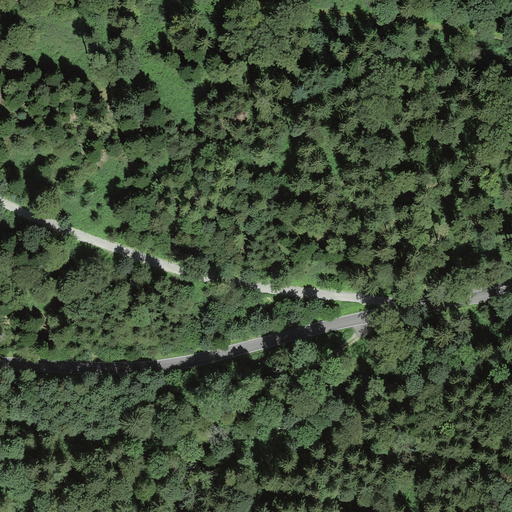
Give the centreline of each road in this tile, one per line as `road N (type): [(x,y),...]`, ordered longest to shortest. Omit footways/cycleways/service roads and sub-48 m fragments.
road 1 (tertiary): [(0,362),(154,365),(511,289)]
road 2 (track): [(400,309),(371,298),(195,276),(77,237),(0,200)]
road 3 (track): [(238,0),(511,34)]
road 4 (track): [(379,314),(297,387),(248,511)]
